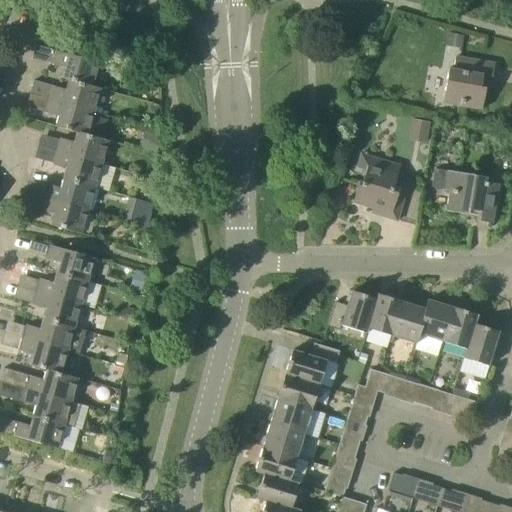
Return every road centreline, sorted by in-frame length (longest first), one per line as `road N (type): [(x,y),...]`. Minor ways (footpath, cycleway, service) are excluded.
road 1 (residential): [(241,266),(226,0)]
road 2 (residential): [(241,266),(499,266)]
road 3 (residential): [(188,511),(186,490),(241,266)]
road 4 (residential): [(374,455),(376,427),(388,417),(481,446)]
road 5 (residential): [(0,151),(24,42),(0,35)]
road 6 (residential): [(101,511),(107,488),(0,458)]
